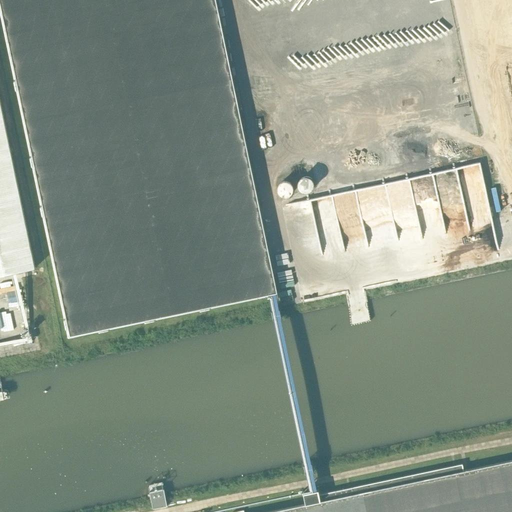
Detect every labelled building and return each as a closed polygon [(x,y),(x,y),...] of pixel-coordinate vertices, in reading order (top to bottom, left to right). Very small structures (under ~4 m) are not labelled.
[(271,293),(278,292),(216,0),(0,0),(71,335),(271,293)] [(0,274),(36,267),(0,95),(0,274)] [(511,511),(511,459),(464,470),(306,504),(266,511),(511,511)] [(319,489),(304,493),(306,504),(464,470),(463,463),(320,494),(319,489)] [(164,489),(150,491),(153,508),(167,506),(164,489)]
